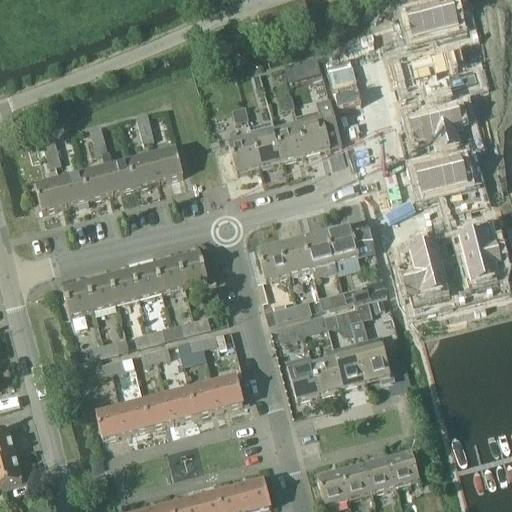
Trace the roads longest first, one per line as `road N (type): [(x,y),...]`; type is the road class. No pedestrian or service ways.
road 1 (residential): [(302,511),(227,224)]
road 2 (unclassified): [(0,109),(266,0)]
road 3 (tertiary): [(8,285),(66,511)]
road 4 (residential): [(8,285),(227,224)]
road 5 (residential): [(227,224),(357,188)]
